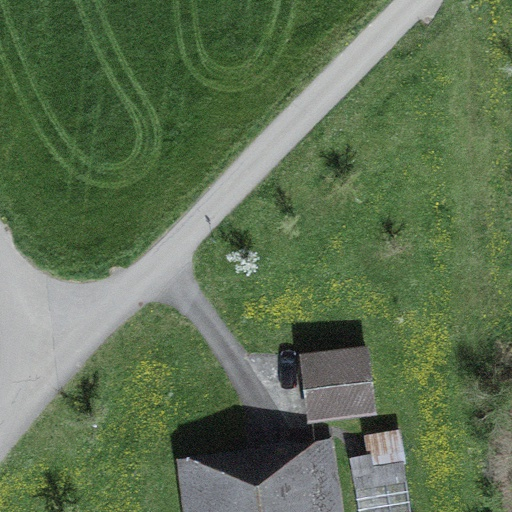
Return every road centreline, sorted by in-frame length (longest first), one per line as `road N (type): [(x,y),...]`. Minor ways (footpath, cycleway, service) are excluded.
road 1 (unclassified): [(6,340),(51,335),(96,316),(144,277),(424,0)]
road 2 (track): [(144,277),(219,349),(263,448)]
